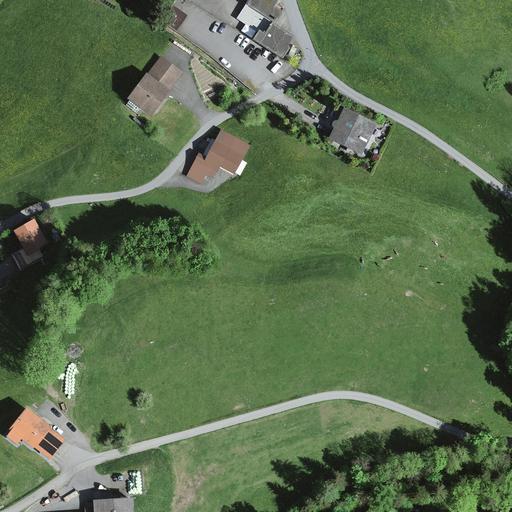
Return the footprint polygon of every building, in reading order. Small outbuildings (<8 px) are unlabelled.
[(278,0),(277,0),(249,0),(237,19),(257,33),(252,41),(281,60),(289,48),(286,47),(292,38),(273,25),(281,12),(274,7),(278,0)] [(189,17),(174,6),(164,20),(179,31),(189,17)] [(183,74),(160,57),(147,75),(145,74),(126,100),(128,102),(139,110),(151,119),(170,93),(169,92),(183,74)] [(139,110),(128,102),(125,106),(136,114),(139,110)] [(376,126),(343,110),(337,122),(334,122),(332,124),(331,127),(333,129),(328,140),(361,155),(376,126)] [(249,146),(221,131),(215,142),(211,140),(203,157),(198,154),(186,177),(201,185),(206,175),(213,179),(216,173),(217,174),(219,168),(234,176),(235,175),(239,177),(246,165),(241,162),(249,146)] [(33,220),(12,232),(22,249),(27,257),(39,250),(46,243),(33,220)] [(27,257),(22,249),(10,255),(19,272),(44,259),(39,250),(27,257)] [(49,429),(25,409),(7,431),(9,433),(6,437),(16,446),(20,440),(32,450),(34,449),(48,461),(64,442),(49,430),(49,429)] [(84,504),(84,511),(132,511),(132,499),(92,502),(92,503),(84,504)]
